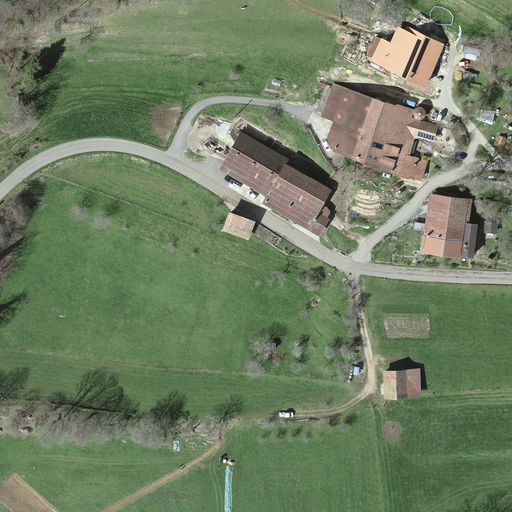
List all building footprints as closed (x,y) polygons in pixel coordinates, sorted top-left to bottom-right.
[(444,45),(407,26),(398,44),(381,35),(369,59),(424,86),(444,45)] [(412,108),(333,84),(323,115),(332,118),(323,148),(421,179),(428,158),(407,151),(412,134),(433,140),(438,123),(410,115),(412,108)] [(276,158),(240,136),(220,169),(256,191),(276,158)] [(330,187),(284,163),(263,203),(310,227),(330,187)] [(472,200),(430,194),(422,252),(472,259),(477,224),(468,223),(472,200)] [(253,223),(228,215),(223,230),(248,238),(253,223)] [(498,223),(485,222),(484,233),(497,234),(498,223)] [(422,368),(383,368),(383,396),(422,396),(422,368)]
